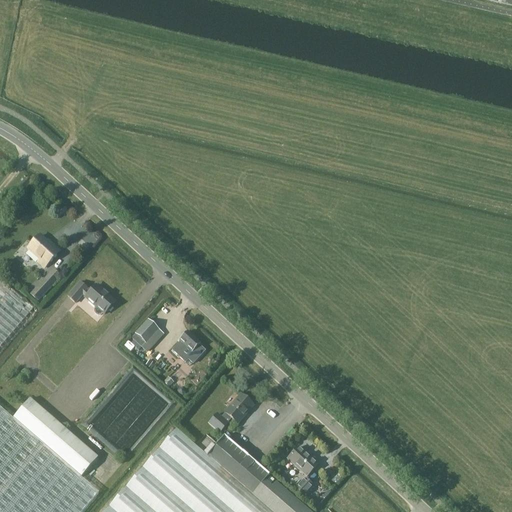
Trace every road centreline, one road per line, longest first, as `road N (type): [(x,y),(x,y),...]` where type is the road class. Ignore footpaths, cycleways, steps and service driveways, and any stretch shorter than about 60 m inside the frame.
road 1 (tertiary): [(425,511),(0,126)]
road 2 (track): [(84,100),(169,60),(511,141)]
